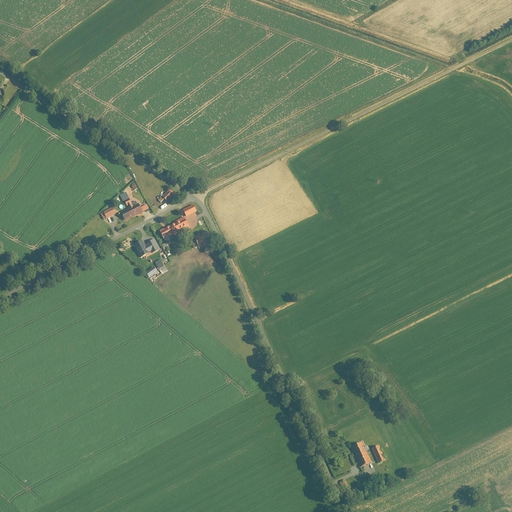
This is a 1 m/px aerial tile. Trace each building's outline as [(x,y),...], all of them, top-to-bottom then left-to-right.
[(170,192),(159,203),(161,206),(165,202),(167,203),(172,198),(174,200),(179,195),(172,189),(170,192)] [(123,201),(129,210),(122,214),(127,223),(150,210),(146,202),(136,207),(130,197),(123,201)] [(184,212),(187,218),(197,212),(194,207),(184,212)] [(104,213),(107,219),(117,214),(114,208),(104,213)] [(186,220),(161,233),(165,241),(191,229),(186,220)] [(207,233),(196,239),(201,249),(213,243),(207,233)] [(159,250),(154,240),(147,244),(148,246),(145,247),(148,253),(151,251),(152,254),(159,250)] [(136,250),(140,259),(149,254),(148,253),(145,247),(144,245),(143,246),(141,242),(135,246),(137,250),(136,250)] [(164,265),(157,268),(162,276),(168,273),(164,265)] [(363,443),(351,448),(359,468),(371,463),(363,443)] [(382,446),(372,450),(379,464),(388,460),(382,446)]
